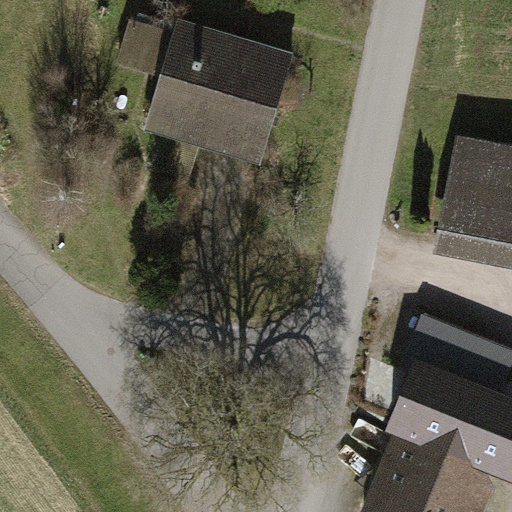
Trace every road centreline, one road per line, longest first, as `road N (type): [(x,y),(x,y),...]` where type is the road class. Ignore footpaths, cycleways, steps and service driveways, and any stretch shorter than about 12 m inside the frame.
road 1 (residential): [(338,314),(402,0)]
road 2 (residential): [(42,288),(121,327),(213,340),(279,343),(338,314)]
road 3 (residential): [(225,511),(42,288)]
road 4 (residential): [(289,511),(338,314)]
